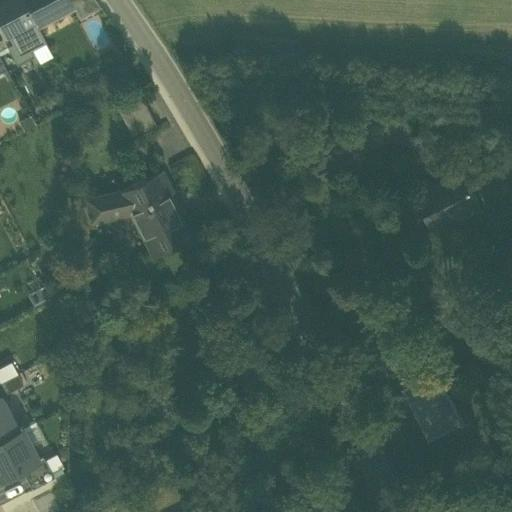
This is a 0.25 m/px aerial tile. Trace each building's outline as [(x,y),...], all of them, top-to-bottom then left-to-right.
[(0,0),(0,29),(4,37),(8,35),(18,53),(30,46),(45,39),(37,25),(36,22),(23,0),(0,0)] [(23,0),(36,22),(72,3),(69,0),(23,0)] [(96,0),(69,0),(72,3),(79,18),(100,7),(96,0)] [(4,37),(0,29),(0,49),(7,45),(8,45),(4,37)] [(14,55),(18,53),(8,35),(4,37),(8,45),(14,55)] [(18,53),(14,55),(8,45),(7,45),(16,61),(33,52),(30,46),(18,53)] [(115,102),(133,137),(157,125),(138,90),(115,102)] [(463,158),(487,159),(488,147),(464,146),(463,158)] [(131,210),(153,255),(189,237),(169,196),(173,194),(160,170),(121,190),(121,192),(88,199),(93,219),(131,210)] [(415,194),(434,231),(481,207),(462,170),(415,194)] [(51,296),(44,284),(27,293),(34,305),(51,296)] [(380,357),(391,378),(401,373),(413,367),(415,366),(404,344),(380,357)] [(0,381),(17,373),(11,361),(0,366),(0,381)] [(450,381),(442,365),(419,377),(407,384),(419,406),(415,408),(430,438),(465,420),(447,383),(450,381)] [(407,384),(419,377),(413,367),(401,373),(407,384)] [(17,373),(0,381),(0,395),(23,383),(17,373)] [(403,385),(415,408),(419,406),(407,384),(403,385)] [(0,437),(17,428),(0,395),(0,437)] [(0,478),(21,467),(38,458),(21,426),(17,428),(0,437),(0,478)] [(62,466),(56,455),(46,461),(51,471),(62,466)] [(38,458),(21,467),(32,488),(54,477),(43,456),(38,458)]
